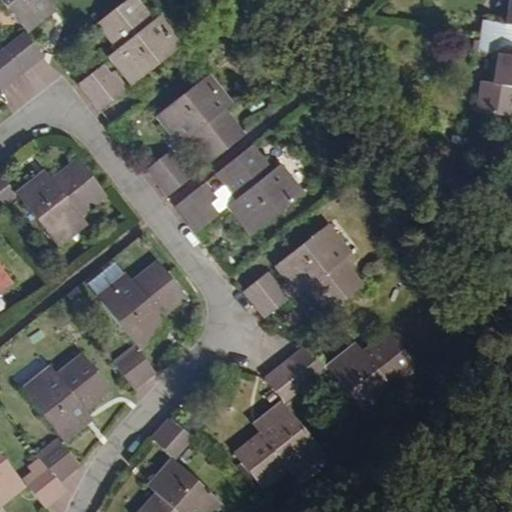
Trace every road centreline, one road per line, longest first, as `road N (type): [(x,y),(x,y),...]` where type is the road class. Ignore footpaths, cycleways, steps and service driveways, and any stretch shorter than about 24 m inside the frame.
road 1 (residential): [(235,325),(65,106),(46,105),(0,141)]
road 2 (residential): [(235,325),(141,412),(78,511)]
